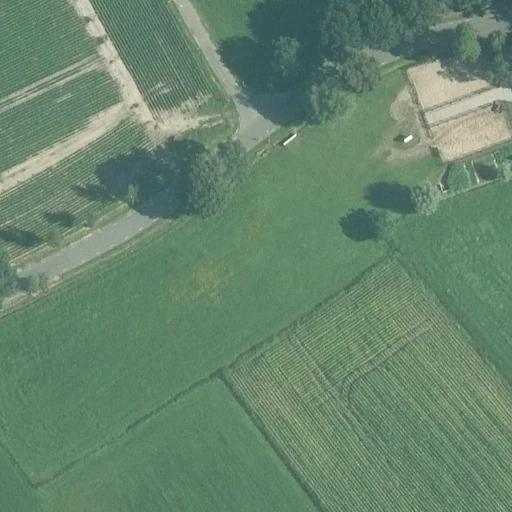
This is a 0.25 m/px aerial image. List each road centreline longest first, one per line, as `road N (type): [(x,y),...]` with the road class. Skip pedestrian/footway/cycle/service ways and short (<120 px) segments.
road 1 (unclassified): [(0,290),(102,242),(263,128)]
road 2 (unclassified): [(263,128),(383,53),(511,23)]
road 3 (unclassified): [(263,128),(183,0)]
